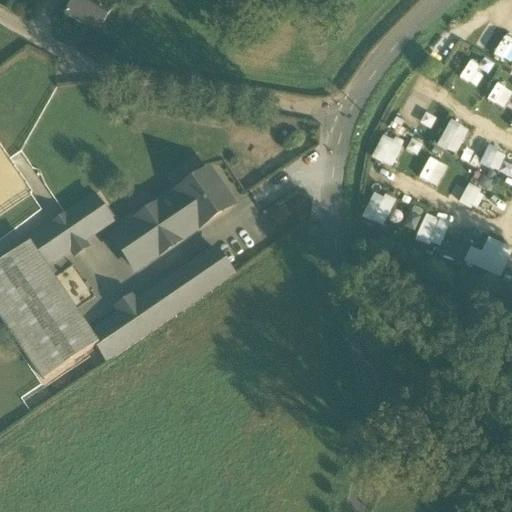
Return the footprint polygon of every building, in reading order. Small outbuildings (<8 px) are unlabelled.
[(114,7),(105,1),(102,0),(72,0),(64,13),(65,14),(64,15),(82,26),(83,25),(97,34),(114,7)] [(479,86),(484,69),(466,64),(461,80),(479,86)] [(511,110),(511,91),(494,85),(488,100),(511,110)] [(458,154),(471,129),(450,119),(437,144),(458,154)] [(397,165),(401,140),(381,137),(377,162),(397,165)] [(490,146),(481,163),(499,172),(507,156),(490,146)] [(418,178),(437,187),(448,166),(430,156),(418,178)] [(190,213),(199,228),(229,207),(207,174),(177,194),(178,195),(190,213)] [(114,238),(134,269),(177,240),(168,228),(190,213),(178,195),(114,238)] [(55,227),(28,245),(0,263),(0,318),(44,383),(53,376),(96,347),(104,360),(230,274),(215,253),(90,337),(43,267),(70,249),(80,242),(109,222),(94,200),(65,220),(55,227)] [(417,237),(440,247),(451,223),(427,213),(417,237)] [(464,261),(501,278),(511,253),(511,247),(488,236),(482,252),(470,246),(464,261)]
